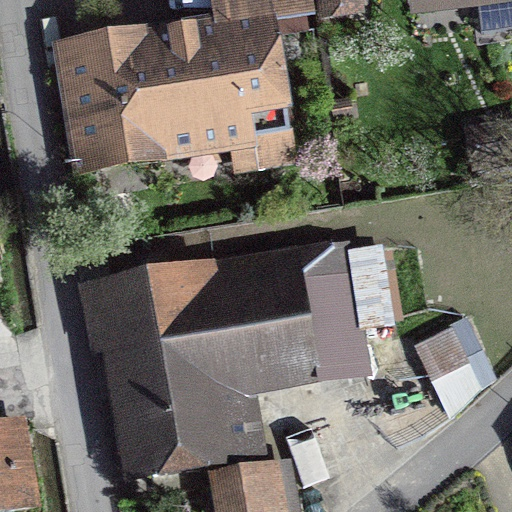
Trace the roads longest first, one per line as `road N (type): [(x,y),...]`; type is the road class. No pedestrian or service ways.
road 1 (residential): [(99,511),(11,0)]
road 2 (residential): [(511,418),(406,511)]
